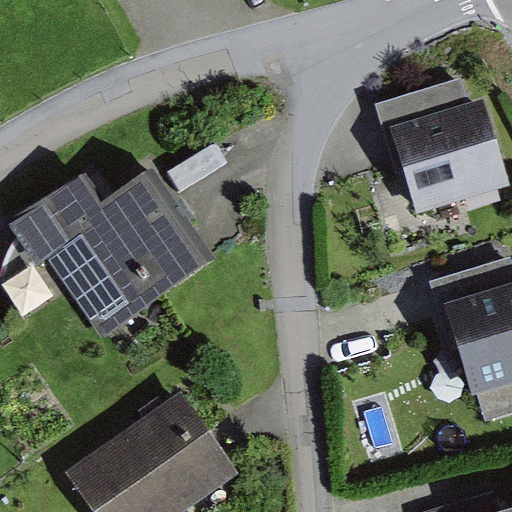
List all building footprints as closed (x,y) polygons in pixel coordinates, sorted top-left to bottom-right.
[(462,204),(511,189),(511,187),(485,98),(460,106),(453,83),(381,105),(400,170),(372,178),(397,260),(472,237),(462,204)] [(110,336),(210,265),(148,179),(105,209),(86,183),(29,224),(110,336)] [(511,277),(508,263),(442,280),(458,343),(480,425),(511,416),(511,277)] [(191,511),(239,479),(182,395),(66,474),(92,511),(191,511)] [(506,511),(501,489),(413,511),(506,511)]
